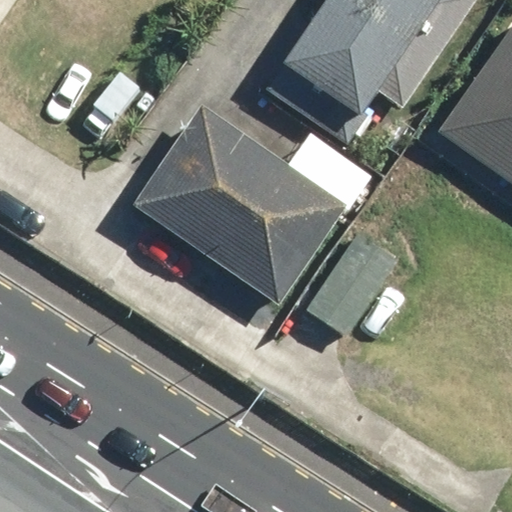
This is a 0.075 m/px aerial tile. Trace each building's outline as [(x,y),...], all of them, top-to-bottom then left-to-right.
[(336,0),(298,58),(373,109),(388,87),(416,105),(487,0),(336,0)] [(153,52),(127,35),(83,103),(109,120),(153,52)] [(511,40),(445,128),(511,179),(511,40)] [(211,100),(144,200),(294,301),(381,173),(318,130),(298,159),(211,100)] [(409,253),(367,227),(312,314),(354,340),(409,253)]
